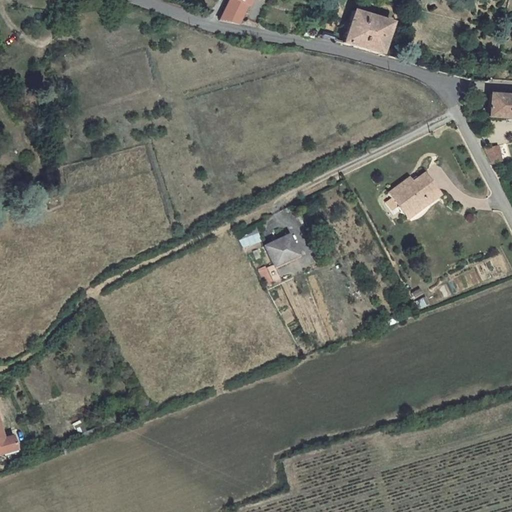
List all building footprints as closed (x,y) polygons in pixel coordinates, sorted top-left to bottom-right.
[(228,0),(218,20),(240,25),(243,23),(239,22),(245,6),(246,7),(249,0),(228,0)] [(390,24),(351,12),(342,43),(380,55),(390,24)] [(315,30),(306,28),(304,36),(312,39),(315,30)] [(511,96),(488,95),(486,117),(511,119),(511,96)] [(496,146),(483,149),(491,165),(500,162),(496,146)] [(387,194),(403,215),(422,201),(425,205),(438,195),(422,175),(410,184),(407,179),(387,194)] [(403,215),(406,219),(425,205),(422,201),(403,215)] [(255,231),(236,239),(240,248),(259,240),(255,231)] [(287,236),(263,247),(272,266),(265,270),(272,284),(279,281),(274,270),(300,258),(298,255),(296,256),(287,236)] [(414,298),(420,294),(418,290),(412,293),(414,298)] [(418,310),(425,306),(421,299),(414,302),(418,310)] [(84,425),(81,420),(72,425),(74,430),(84,425)] [(79,440),(92,435),(90,430),(77,435),(79,440)] [(0,454),(14,451),(10,438),(1,440),(0,436),(0,454)]
